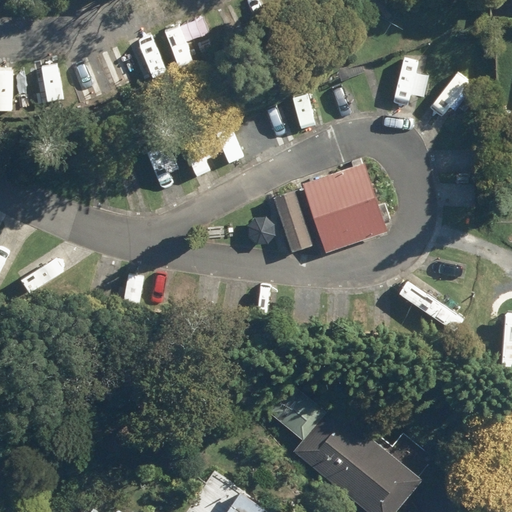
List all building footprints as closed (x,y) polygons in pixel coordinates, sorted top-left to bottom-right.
[(271,0),(249,0),(260,21),(278,12),(271,0)] [(239,9),(223,17),(236,40),(251,32),(239,9)] [(192,61),(204,55),(184,21),(169,29),(174,38),(145,55),(159,78),(172,71),(165,60),(185,49),(192,61)] [(127,43),(112,49),(119,64),(101,71),(109,91),(142,77),(127,43)] [(65,60),(47,65),(58,107),(76,103),(65,60)] [(169,142),(151,149),(163,180),(181,174),(169,142)] [(135,148),(119,154),(128,181),(145,175),(135,148)] [(373,158),(311,180),(337,253),(399,231),(373,158)] [(320,241),(303,188),(281,195),(299,248),(320,241)] [(417,274),(407,289),(464,327),(474,311),(417,274)] [(395,289),(377,287),(374,322),(392,323),(395,289)] [(301,446),(384,511),(405,511),(450,455),(413,425),(397,445),(302,370),(275,404),(312,433),(301,446)] [(288,511),(219,466),(188,511),(288,511)]
